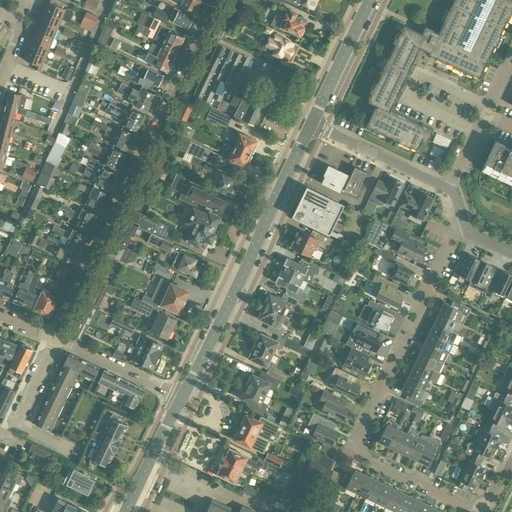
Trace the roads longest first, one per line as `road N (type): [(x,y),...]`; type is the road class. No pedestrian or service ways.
road 1 (residential): [(509,469),(491,500),(473,507),(352,450),(454,234),(466,229)]
road 2 (residential): [(55,338),(218,0)]
road 3 (tertiary): [(183,398),(313,123)]
road 4 (residential): [(451,187),(313,123)]
road 5 (residential): [(183,398),(55,338)]
road 6 (tertiary): [(313,123),(372,0)]
road 7 (tertiary): [(128,511),(183,398)]
